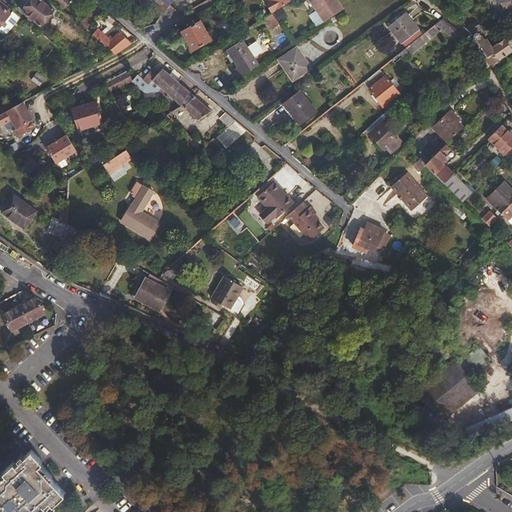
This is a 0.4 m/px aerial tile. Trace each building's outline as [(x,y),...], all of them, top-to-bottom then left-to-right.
[(41,0),(31,0),(23,11),(41,25),(53,9),(41,0)] [(51,0),(63,10),(71,0),(51,0)] [(161,0),(139,0),(160,17),(169,6),(161,0)] [(266,1),(272,13),(273,13),(277,10),(293,0),(268,0),(267,0),(266,1)] [(325,22),(343,9),(336,0),(312,0),(311,1),(325,22)] [(0,5),(0,26),(10,14),(0,5)] [(10,14),(0,26),(0,34),(0,35),(3,36),(5,36),(21,17),(13,10),(10,14)] [(277,10),(273,13),(277,19),(281,16),(277,10)] [(91,12),(85,18),(89,23),(91,24),(97,17),(91,12)] [(406,47),(424,34),(406,12),(388,27),(405,48),(406,47)] [(280,24),(272,13),(265,19),(273,29),(279,25),(280,24)] [(112,25),(115,20),(110,15),(105,19),(112,25)] [(511,18),(510,16),(495,29),(502,37),(506,33),(509,35),(511,32),(511,18)] [(467,37),(443,18),(440,20),(436,24),(460,44),(467,38),(468,38),(467,37)] [(201,21),(182,32),(193,51),(211,40),(201,21)] [(230,21),(223,26),(229,36),(236,31),(230,21)] [(468,31),(471,33),(487,57),(491,64),(500,59),(511,50),(511,49),(504,38),(493,47),(487,38),(484,40),(482,35),(486,33),(480,23),(468,31)] [(435,25),(424,34),(406,47),(412,54),(419,48),(419,46),(422,46),(440,31),(435,25)] [(106,46),(114,54),(115,55),(132,43),(119,31),(110,40),(98,29),(93,35),(106,47),(106,46)] [(254,37),(245,43),(251,53),(260,47),(254,37)] [(232,72),(237,80),(260,65),(251,53),(245,43),(243,40),(227,51),(238,68),(232,72)] [(15,52),(22,57),(25,52),(18,47),(15,52)] [(297,47),(278,60),(293,81),(311,68),(297,47)] [(405,48),(399,53),(400,53),(403,57),(409,53),(405,48)] [(400,53),(399,53),(391,59),(395,63),(402,57),(400,53)] [(142,80),(164,98),(168,94),(178,82),(163,68),(159,72),(153,67),(142,80)] [(380,69),(363,82),(383,106),(383,107),(400,94),(395,88),(390,81),(380,69)] [(105,84),(110,93),(132,81),(128,72),(105,84)] [(37,73),(32,80),(39,86),(45,78),(37,73)] [(390,81),(395,88),(399,85),(394,78),(394,79),(390,81)] [(184,108),(195,96),(178,82),(168,94),(184,108)] [(300,91),(283,104),(300,124),(317,111),(300,91)] [(406,93),(386,111),(366,129),(367,131),(384,150),(387,147),(392,152),(403,142),(383,121),(386,119),(387,119),(411,98),(406,93)] [(212,111),(195,96),(184,108),(198,121),(212,111)] [(9,102),(12,106),(19,102),(16,97),(9,102)] [(23,102),(7,111),(17,129),(34,120),(23,102)] [(73,108),(72,109),(79,130),(102,123),(95,102),(75,108),(73,108)] [(434,127),(448,142),(464,127),(459,123),(462,121),(451,110),(434,127)] [(228,127),(235,120),(226,112),(219,118),(228,127)] [(217,137),(226,147),(245,131),(236,121),(217,137)] [(511,133),(502,124),(488,139),(505,155),(511,147),(511,133)] [(126,130),(132,140),(138,136),(132,127),(126,130)] [(57,164),(77,152),(67,136),(47,148),(57,164)] [(410,141),(416,146),(420,142),(414,137),(410,141)] [(216,138),(210,144),(220,155),(226,149),(216,138)] [(408,144),(418,153),(419,149),(416,146),(410,141),(408,144)] [(408,144),(406,146),(416,156),(418,153),(408,144)] [(427,162),(425,164),(435,175),(444,184),(454,174),(455,173),(443,163),(448,158),(445,155),(451,150),(446,145),(429,160),(427,162)] [(126,150),(103,165),(109,173),(132,158),(126,150)] [(419,160),(413,165),(419,172),(425,167),(419,160)] [(408,172),(391,187),(412,211),(428,196),(408,172)] [(454,174),(444,184),(462,202),(472,192),(454,174)] [(511,189),(505,181),(487,199),(497,210),(495,212),(498,215),(500,213),(508,220),(511,216),(511,189)] [(275,182),(258,198),(267,208),(259,214),(268,224),(275,217),(277,218),(294,202),(275,182)] [(355,184),(344,195),(350,200),(360,189),(355,184)] [(131,204),(121,222),(149,239),(159,222),(141,212),(153,191),(144,185),(132,205),(131,204)] [(14,194),(1,212),(25,229),(38,211),(14,194)] [(309,208),(304,201),(288,216),(310,241),(325,228),(318,221),(316,219),(313,216),(316,214),(317,213),(311,206),(309,208)] [(59,219),(67,223),(68,210),(65,210),(60,209),(60,213),(59,219)] [(490,210),(483,217),(483,220),(488,225),(490,225),(498,218),(490,210)] [(461,213),(457,217),(466,226),(470,222),(461,213)] [(61,238),(67,224),(67,223),(59,219),(52,217),(46,232),(61,238)] [(384,230),(368,223),(365,230),(362,228),(360,233),(358,238),(357,238),(354,246),(363,250),(364,247),(375,252),(376,250),(384,231),(384,230)] [(82,233),(67,224),(61,238),(59,244),(70,252),(82,233)] [(384,231),(376,250),(383,253),(391,235),(384,231)] [(182,259),(164,275),(172,279),(188,266),(182,259)] [(51,263),(48,271),(55,274),(58,266),(51,263)] [(256,281),(260,276),(253,272),(250,277),(256,281)] [(149,273),(146,279),(169,291),(171,286),(158,278),(149,273)] [(224,276),(212,298),(215,300),(212,303),(221,308),(223,304),(231,309),(231,308),(239,313),(244,304),(243,300),(241,297),(239,295),(243,287),(224,276)] [(262,286),(266,281),(260,277),(256,282),(262,286)] [(137,297),(146,279),(143,278),(133,298),(161,313),(172,292),(169,291),(160,309),(137,297)] [(169,291),(146,279),(137,297),(160,309),(169,291)] [(19,305),(29,323),(45,314),(36,297),(19,305)] [(12,331),(29,323),(19,305),(3,314),(12,331)] [(438,361),(448,353),(432,333),(422,341),(438,361)] [(438,361),(422,341),(418,344),(434,365),(438,361)] [(478,346),(458,365),(470,378),(481,368),(480,366),(489,358),(478,346)] [(470,378),(458,365),(448,353),(438,361),(444,368),(415,391),(441,422),(480,390),(470,378)] [(0,499),(11,511),(41,511),(52,502),(54,504),(65,493),(39,464),(43,461),(32,449),(28,453),(20,445),(14,438),(7,445),(0,451),(0,499)]
